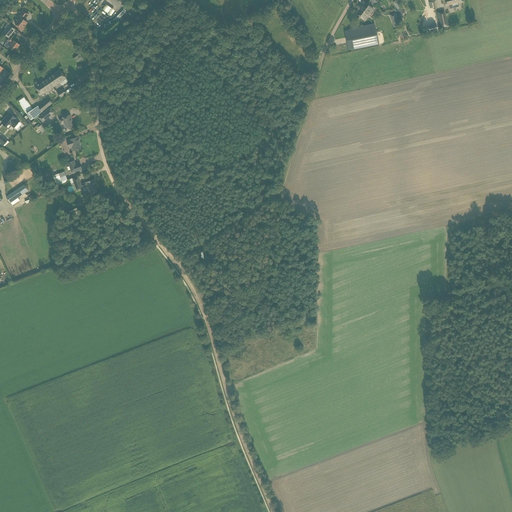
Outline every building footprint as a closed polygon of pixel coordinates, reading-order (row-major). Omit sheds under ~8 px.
[(451,4),(455,4),(455,3),(457,2),(457,3),(464,2),(463,0),(444,0),(446,6),(449,5),(450,9),(453,8),(451,4)] [(355,13),(356,14),(365,20),(373,10),(364,2),(355,13)] [(19,19),(15,25),(19,28),(20,27),(22,29),(27,22),(23,19),(28,13),(23,9),(17,17),(19,19)] [(437,13),(441,28),(448,26),(444,11),(437,13)] [(389,15),(392,23),(399,21),(396,12),(389,15)] [(2,33),(8,37),(15,29),(10,24),(2,33)] [(349,29),(353,49),(378,44),(374,24),(349,29)] [(4,45),(8,48),(9,47),(14,51),(15,51),(16,51),(18,50),(17,49),(17,48),(19,44),(10,37),(4,45)] [(38,84),(35,86),(41,95),(66,78),(60,69),(57,71),(57,72),(51,76),(44,80),(44,81),(39,85),(38,83),(37,84),(38,84)] [(57,92),(60,97),(66,94),(62,88),(57,92)] [(27,112),(32,109),(29,104),(28,105),(26,102),(27,102),(24,97),(19,100),(27,112)] [(26,113),(31,120),(33,118),(42,111),(52,103),(48,98),(38,106),(37,106),(26,113)] [(38,117),(42,122),(54,112),(50,107),(38,117)] [(7,117),(6,117),(1,123),(8,129),(13,123),(16,125),(19,121),(10,114),(7,117)] [(64,123),(65,128),(64,128),(66,132),(71,130),(70,127),(73,126),(70,119),(71,118),(70,114),(58,119),(60,124),(64,123)] [(72,148),(73,151),(81,148),(78,141),(79,141),(78,136),(66,141),(69,148),(72,148)] [(68,163),(72,173),(82,169),(80,163),(75,165),(74,160),(68,163)] [(69,179),(71,183),(73,182),(76,190),(82,188),(78,176),(69,179)] [(87,190),(88,194),(97,191),(92,180),(81,184),(83,187),(87,186),(88,189),(87,190)] [(6,197),(10,203),(28,190),(24,184),(6,197)] [(69,211),(71,216),(79,213),(76,208),(69,211)]
